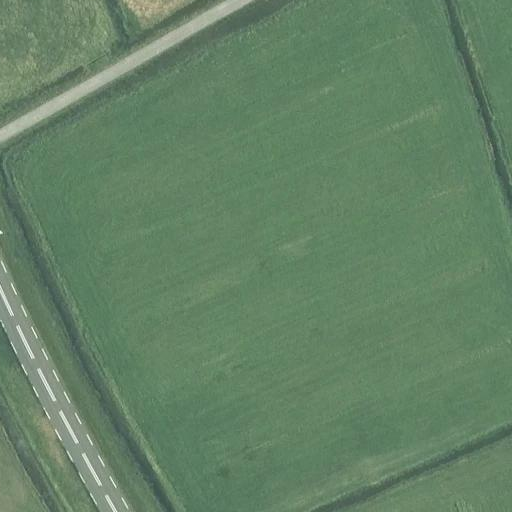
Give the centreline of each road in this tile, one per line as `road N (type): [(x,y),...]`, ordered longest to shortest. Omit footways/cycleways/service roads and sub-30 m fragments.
road 1 (unclassified): [(243,0),(0,136)]
road 2 (tertiary): [(113,511),(0,292)]
